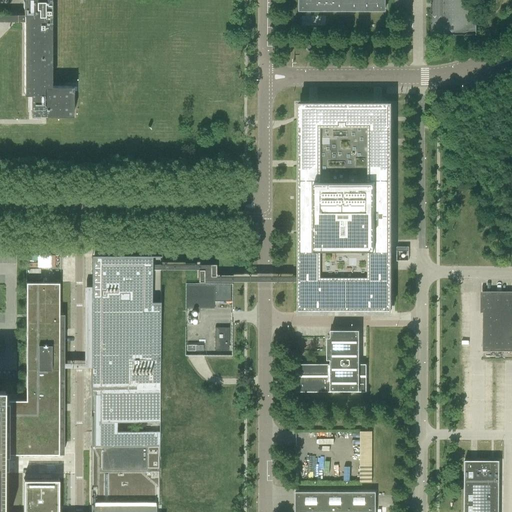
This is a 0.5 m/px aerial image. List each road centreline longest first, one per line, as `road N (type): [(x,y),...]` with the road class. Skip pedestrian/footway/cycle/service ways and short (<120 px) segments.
road 1 (unclassified): [(421,511),(422,273),(511,274)]
road 2 (unclassified): [(79,511),(79,206)]
road 3 (unclassified): [(264,511),(265,207)]
road 4 (unclassified): [(79,206),(265,207)]
road 5 (unclassified): [(265,77),(420,77)]
road 6 (unclassified): [(265,207),(265,77)]
